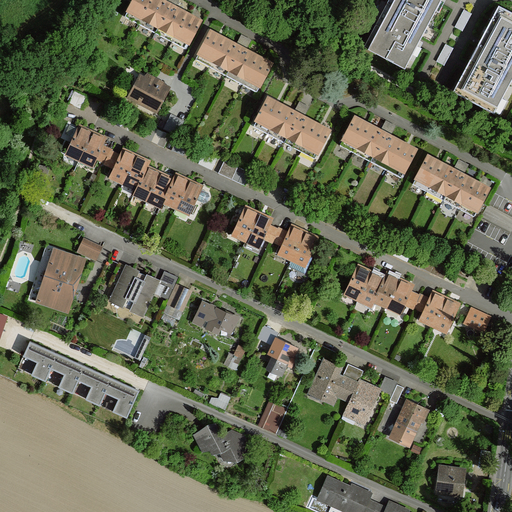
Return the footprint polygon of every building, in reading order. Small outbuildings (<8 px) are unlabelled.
[(134,0),(125,16),(139,24),(156,33),(173,42),(186,49),(201,22),(186,14),(160,0),(134,0)] [(392,0),(368,47),(407,67),(442,0),(392,0)] [(511,12),(499,5),(453,90),(495,112),(511,79),(511,12)] [(211,32),(197,59),(210,67),(227,76),(243,85),(257,92),(272,65),(265,61),(211,32)] [(142,96),(139,102),(157,111),(169,89),(147,77),(145,79),(140,77),(133,91),(142,96)] [(88,97),(75,91),(69,103),(82,110),(88,97)] [(268,99),(255,126),(315,158),(330,132),(268,99)] [(172,115),(167,124),(173,127),(171,132),(177,135),(184,121),(172,115)] [(355,118),(340,145),(401,178),(416,150),(355,118)] [(74,138),(78,129),(70,125),(65,134),(74,138)] [(79,127),(78,129),(74,138),(67,152),(81,158),(92,133),(79,127)] [(164,132),(157,129),(151,142),(158,145),(164,132)] [(170,135),(164,132),(158,145),(164,148),(170,135)] [(105,140),(92,133),(81,158),(94,164),(96,160),(103,145),(105,140)] [(105,164),(112,151),(113,149),(103,145),(96,160),(105,164)] [(136,157),(123,150),(121,155),(113,170),(111,175),(125,181),(136,157)] [(113,170),(121,155),(112,151),(105,164),(105,165),(113,170)] [(428,156),(413,184),(475,216),(489,189),(428,156)] [(149,163),(136,157),(125,181),(138,188),(147,168),(149,163)] [(229,162),(225,160),(218,173),(232,180),(238,167),(229,162)] [(248,171),(238,167),(232,180),(245,186),(251,173),(248,171)] [(160,174),(147,168),(138,188),(135,192),(149,199),(160,174)] [(173,180),(160,174),(149,199),(162,205),(164,200),(173,180)] [(176,175),(173,180),(164,200),(177,206),(189,181),(176,175)] [(202,188),(189,181),(177,206),(191,212),(197,200),(202,189),(202,188)] [(209,193),(202,189),(197,200),(204,203),(208,202),(210,197),(209,193)] [(247,239),(259,214),(245,208),(234,232),(247,239)] [(327,224),(334,227),(339,214),(333,211),(327,224)] [(272,220),(259,214),(247,239),(261,245),(263,240),(270,225),(272,220)] [(342,215),(339,214),(334,227),(347,233),(352,220),(342,215)] [(279,229),(270,225),(263,240),(272,244),(273,243),(279,229)] [(280,227),(279,229),(273,243),(282,247),(289,232),(280,227)] [(305,233),(291,227),(289,232),(282,247),(280,251),(293,257),(305,233)] [(318,239),(305,233),(293,257),(307,263),(310,256),(318,239)] [(103,247),(84,238),(78,252),(96,261),(103,247)] [(67,311),(84,259),(55,250),(38,302),(67,311)] [(437,260),(426,255),(420,267),(431,273),(437,260)] [(313,257),(310,256),(307,263),(293,257),(289,267),(305,274),(313,257)] [(127,298),(139,272),(126,266),(110,300),(124,306),(127,298)] [(360,298),(371,273),(368,271),(358,267),(347,291),(360,298)] [(146,275),(139,272),(127,298),(135,301),(146,275)] [(173,288),(178,278),(165,272),(161,282),(166,285),(173,288)] [(376,299),(385,279),(371,273),(360,298),(373,304),(376,299)] [(388,305),(400,281),(387,274),(385,279),(376,299),(388,305)] [(160,282),(146,275),(135,301),(131,309),(144,316),(160,282)] [(411,291),(413,287),(400,281),(388,305),(402,311),(405,306),(411,291)] [(191,291),(177,284),(168,304),(182,310),(191,291)] [(173,289),(166,285),(161,296),(168,299),(173,289)] [(415,309),(421,296),(411,291),(405,306),(415,311),(415,309)] [(435,324),(446,299),(432,293),(430,298),(423,313),(421,317),(435,324)] [(423,313),(430,298),(422,294),(421,296),(415,309),(423,313)] [(131,309),(135,301),(127,298),(124,306),(131,309)] [(446,299),(435,324),(448,330),(459,305),(446,299)] [(213,317),(208,328),(218,333),(221,326),(229,330),(232,324),(236,325),(239,318),(227,312),(226,313),(203,303),(194,322),(203,326),(208,315),(213,317)] [(491,317),(472,309),(465,322),(484,331),(491,317)] [(270,329),(265,326),(261,336),(266,338),(270,329)] [(151,338),(145,335),(138,351),(135,357),(135,358),(140,360),(151,338)] [(294,356),(298,348),(277,337),(269,354),(274,357),(268,368),(282,374),(286,365),(292,368),(297,357),(294,356)] [(139,390),(31,342),(19,369),(127,417),(139,390)] [(350,400),(357,384),(342,377),(337,375),(340,368),(326,362),(313,390),(327,396),(325,399),(332,402),(336,393),(350,400)] [(348,364),(342,377),(357,384),(358,382),(363,370),(348,364)] [(385,377),(378,391),(390,396),(397,382),(385,377)] [(364,412),(368,413),(378,391),(358,382),(357,384),(350,400),(345,413),(361,420),(364,412)] [(404,388),(397,384),(392,397),(390,400),(397,403),(400,397),(404,388)] [(230,397),(222,394),(220,399),(227,402),(230,397)] [(400,397),(397,403),(405,407),(408,400),(400,397)] [(426,409),(408,400),(405,407),(392,436),(410,444),(426,409)] [(286,409),(274,404),(266,423),(278,428),(286,409)] [(237,460),(252,452),(245,437),(240,439),(238,434),(234,436),(231,431),(222,436),(215,424),(195,434),(203,450),(210,447),(213,454),(220,450),(225,460),(234,456),(237,460)] [(422,448),(414,444),(411,450),(419,454),(422,448)] [(464,470),(442,467),(438,491),(461,495),(464,470)] [(363,511),(369,500),(370,496),(362,493),(364,491),(352,486),(351,488),(328,477),(319,498),(330,503),(332,499),(349,507),(347,511),(349,511),(363,511)] [(374,511),(378,504),(369,500),(363,511),(374,511)]
